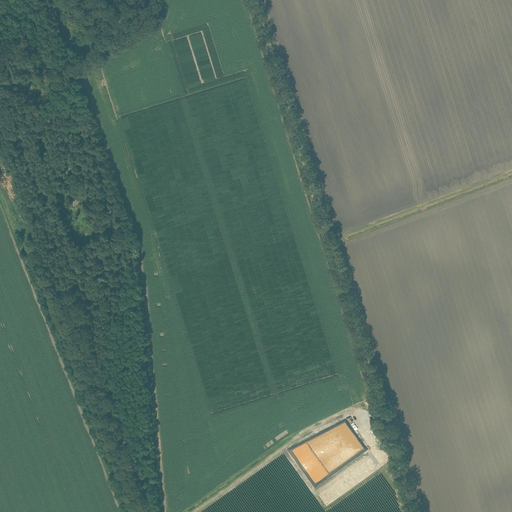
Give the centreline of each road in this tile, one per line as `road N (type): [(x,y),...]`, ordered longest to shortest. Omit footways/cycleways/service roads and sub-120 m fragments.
road 1 (track): [(253,0),(413,511)]
road 2 (track): [(0,45),(16,38),(42,71),(59,76),(141,25),(155,0)]
